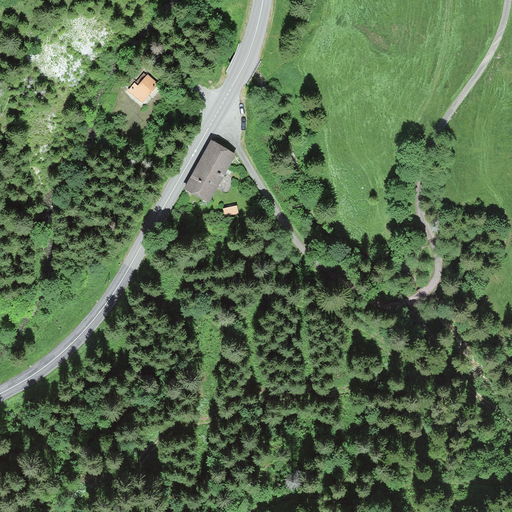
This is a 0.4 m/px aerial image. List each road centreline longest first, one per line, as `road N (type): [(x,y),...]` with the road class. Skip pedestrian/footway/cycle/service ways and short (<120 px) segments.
road 1 (unclassified): [(216,115),(306,254),(366,300),(410,301),(439,268),(418,205),(425,162),(494,46),(508,0)]
road 2 (secondary): [(0,393),(52,360),(106,305),(216,115)]
road 3 (track): [(511,487),(420,485),(342,501),(301,494),(253,511)]
road 4 (track): [(410,301),(449,365),(483,403),(511,419)]
road 5 (secondary): [(216,115),(261,0)]
